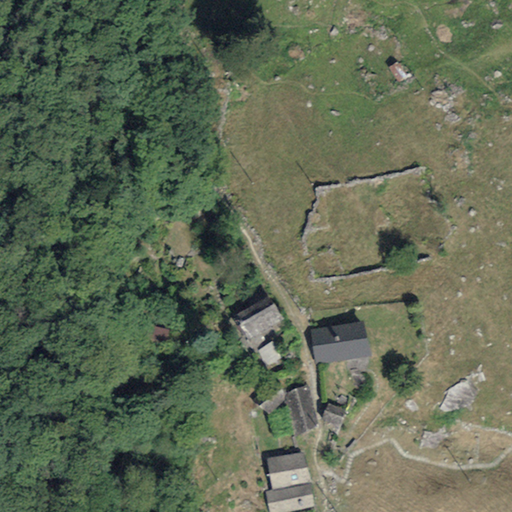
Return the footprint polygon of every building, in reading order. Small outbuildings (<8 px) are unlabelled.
[(283,316),(268,293),(235,314),(249,337),(283,316)] [(370,355),(365,320),(311,328),(316,362),(370,355)] [(275,356),(267,343),(257,350),(265,362),(275,356)] [(317,427),(305,386),(284,392),(295,433),(317,427)] [(279,402),(270,394),(259,405),(269,414),(279,402)] [(328,405),(322,420),(338,427),(344,412),(328,405)] [(305,450),(265,458),(271,489),(311,481),(305,450)] [(289,511),(316,507),(311,481),(271,489),(266,490),(270,511),(289,511)]
